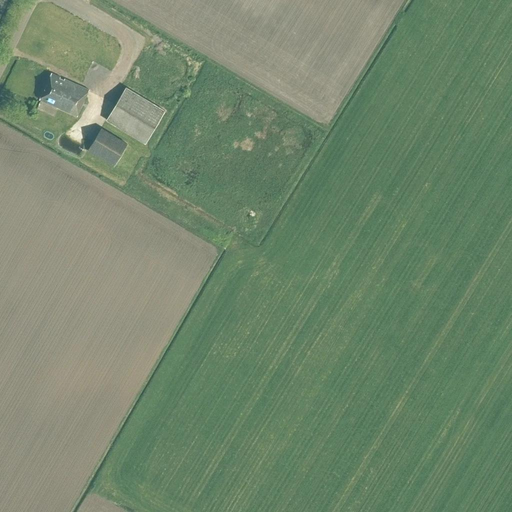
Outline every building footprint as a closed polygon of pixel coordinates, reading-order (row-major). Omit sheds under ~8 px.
[(63,69),(94,83),(101,68),(70,54),(63,69)] [(23,80),(27,77),(22,69),(18,71),(23,80)] [(51,73),(40,98),(77,115),(88,90),(51,73)] [(126,87),(107,119),(146,143),(165,110),(126,87)] [(62,121),(65,115),(30,99),(27,105),(62,121)] [(127,143),(103,128),(89,151),(113,166),(127,143)] [(102,175),(108,165),(81,151),(76,161),(102,175)]
